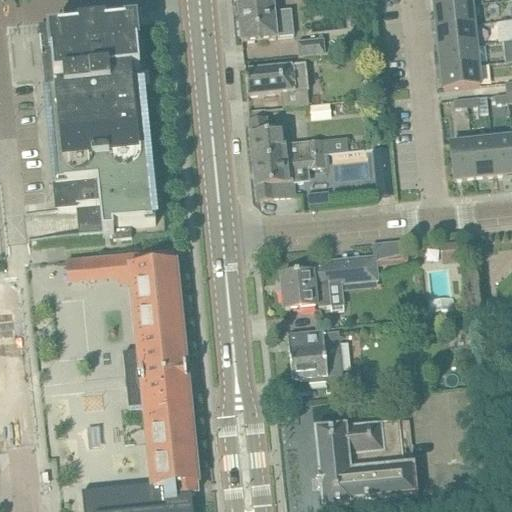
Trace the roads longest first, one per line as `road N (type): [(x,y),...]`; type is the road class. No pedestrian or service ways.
road 1 (secondary): [(221,239),(198,0)]
road 2 (residential): [(437,217),(415,0)]
road 3 (residential): [(437,217),(221,239)]
road 4 (secondary): [(260,511),(249,410),(235,375)]
road 5 (secondary): [(235,375),(227,412),(237,511)]
road 6 (residential): [(0,14),(136,0)]
road 7 (secondary): [(235,375),(221,239)]
